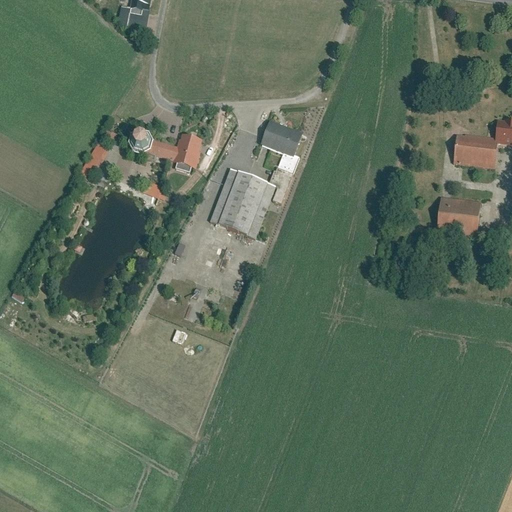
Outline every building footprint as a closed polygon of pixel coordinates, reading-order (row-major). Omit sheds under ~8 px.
[(511,121),(491,119),(488,137),(488,142),(511,144),(511,121)] [(291,133),(260,121),(251,144),(283,156),(291,133)] [(104,130),(84,179),(97,184),(117,135),(104,130)] [(488,137),(449,132),(445,161),(485,165),(488,142),(488,137)] [(142,137),(131,133),(122,140),(124,152),(134,155),(143,149),(142,137)] [(268,187),(221,168),(201,219),(247,238),(268,187)] [(167,202),(171,190),(149,184),(145,196),(167,202)] [(470,201),(432,197),(427,234),(466,239),(470,201)] [(181,244),(177,256),(183,258),(187,246),(181,244)] [(190,307),(185,319),(195,323),(200,311),(190,307)] [(184,345),(189,334),(179,330),(175,342),(184,345)]
